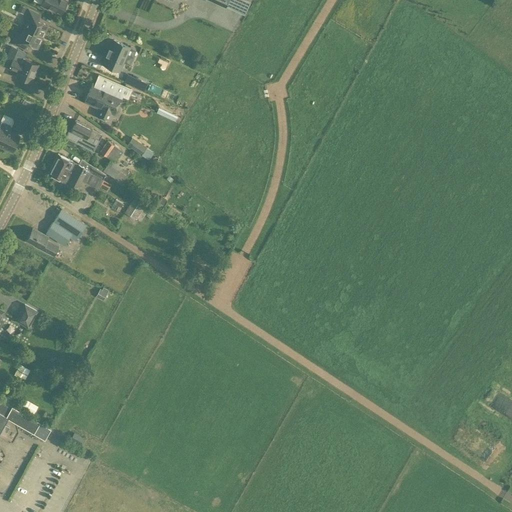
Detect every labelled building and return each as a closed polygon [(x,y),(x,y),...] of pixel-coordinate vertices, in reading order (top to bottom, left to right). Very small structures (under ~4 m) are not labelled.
[(68,5),(67,2),(67,1),(65,0),(42,0),(41,4),(61,14),(63,10),(66,9),(68,5)] [(23,20),(27,22),(24,29),(42,38),(48,26),(38,20),(40,15),(28,8),(23,20)] [(23,49),(26,43),(37,48),(42,38),(24,29),(21,34),(17,32),(12,43),(23,49)] [(130,47),(113,40),(110,48),(109,47),(105,55),(107,55),(103,64),(119,71),(130,47)] [(38,65),(24,59),(27,53),(18,48),(14,57),(8,55),(3,67),(18,73),(17,75),(31,81),(38,65)] [(141,81),(128,75),(125,82),(137,88),(141,81)] [(110,122),(113,114),(114,115),(122,96),(121,95),(124,90),(108,82),(105,88),(93,83),(84,102),(98,108),(94,115),(110,122)] [(159,106),(156,111),(169,117),(171,112),(159,106)] [(75,142),(79,135),(93,142),(95,137),(100,140),(102,135),(91,128),(75,120),(70,130),(66,137),(75,142)] [(0,146),(12,152),(20,136),(0,126),(0,146)] [(141,154),(146,147),(135,139),(130,146),(141,154)] [(108,140),(100,152),(111,159),(103,171),(115,178),(114,180),(122,185),(123,183),(115,178),(122,168),(113,162),(122,149),(108,140)] [(90,164),(88,168),(71,161),(58,154),(48,173),(55,177),(52,183),(59,187),(63,181),(77,189),(82,180),(98,189),(105,174),(90,164)] [(100,187),(107,191),(111,183),(104,179),(100,187)] [(133,199),(124,212),(135,219),(136,218),(141,221),(148,209),(133,199)] [(78,237),(86,225),(61,208),(45,233),(65,245),(72,233),(78,237)] [(33,228),(26,240),(34,244),(34,245),(53,255),(58,246),(45,239),(47,235),(33,228)] [(103,299),(109,289),(103,285),(96,296),(103,299)] [(29,328),(38,310),(24,303),(15,320),(29,328)] [(15,373),(25,379),(30,370),(20,364),(15,373)] [(0,431),(8,418),(45,439),(51,429),(0,399),(0,431)] [(26,399),(22,407),(33,413),(38,406),(26,399)] [(77,433),(72,438),(78,444),(83,439),(77,433)]
